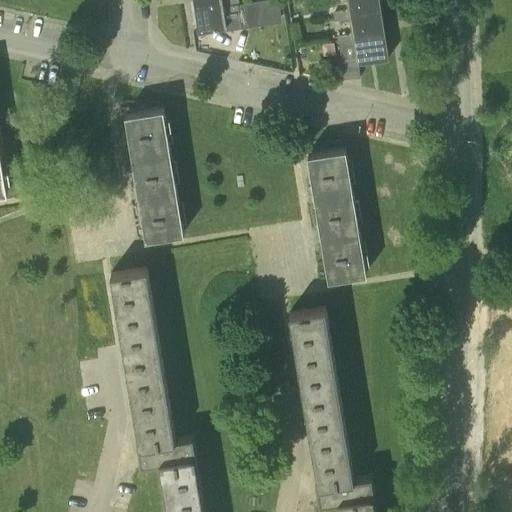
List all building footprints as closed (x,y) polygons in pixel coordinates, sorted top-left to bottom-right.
[(350,14),(381,9),(379,0),(331,0),(335,20),(351,18),(350,14)] [(223,2),(195,6),(199,30),(226,26),(226,30),(242,27),(238,3),(224,5),(223,2)] [(354,38),(385,33),(381,9),(350,14),(351,18),(335,20),(339,44),(338,44),(338,45),(355,42),(354,38)] [(343,69),(359,67),(358,62),(388,57),(385,33),(354,38),(355,42),(338,45),(340,59),(341,59),(343,69)] [(298,73),(306,74),(308,60),(297,61),(298,73)] [(359,67),(343,69),(344,79),(360,76),(359,67)] [(132,154),(170,148),(164,106),(126,112),(132,154)] [(315,194),(353,188),(346,146),(308,153),(315,194)] [(139,196),(177,190),(170,148),(132,154),(139,196)] [(322,236),(360,230),(353,188),(315,194),(322,236)] [(177,190),(139,196),(146,238),(184,231),(177,190)] [(360,230),(322,236),(329,278),(367,272),(360,230)] [(139,443),(142,463),(160,460),(169,511),(204,511),(195,454),(196,454),(193,435),(175,438),(146,267),(112,272),(111,273),(111,274),(112,274),(140,443),(139,443)] [(317,483),(321,502),(339,499),(339,503),(340,511),(376,511),(373,494),(375,494),(371,474),(353,477),(325,306),(290,312),(290,313),(291,313),(319,482),(317,483)] [(511,344),(492,348),(511,476),(511,344)]
